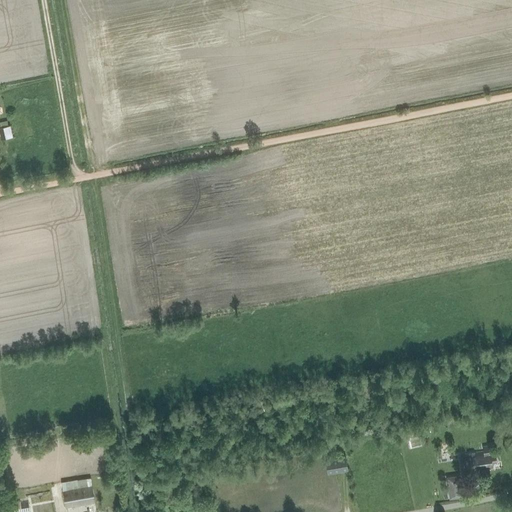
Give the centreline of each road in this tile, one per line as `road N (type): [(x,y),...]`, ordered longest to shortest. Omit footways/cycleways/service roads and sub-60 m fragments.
road 1 (track): [(91,176),(511,94)]
road 2 (track): [(91,176),(70,156),(43,0)]
